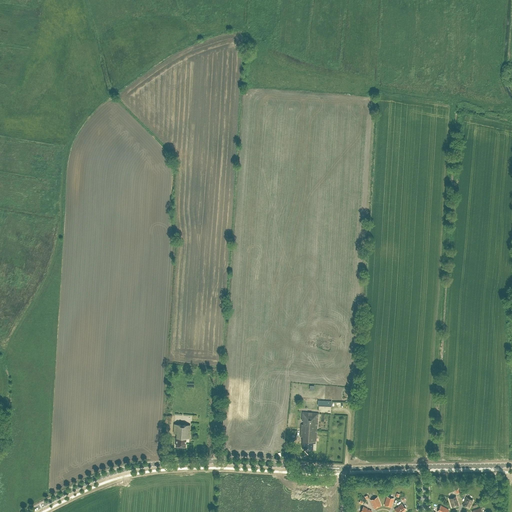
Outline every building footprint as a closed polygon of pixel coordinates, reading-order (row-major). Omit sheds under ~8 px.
[(316,437),(317,413),(302,412),(302,421),(303,421),(303,424),(301,424),(300,436),(302,436),(301,448),(312,449),(312,443),(315,443),(315,441),(316,437)] [(189,438),(190,425),(174,424),(173,433),(176,433),(175,446),(185,446),(186,438),(189,438)] [(381,505),(377,497),(370,500),(372,504),(373,503),(373,505),(374,508),(381,505)] [(393,502),(394,499),(387,497),(384,505),(391,507),(392,504),(391,504),(392,502),(393,502)] [(457,502),(456,501),(457,500),(456,497),(449,499),(451,507),(458,505),(458,502),(457,502)] [(469,508),(473,500),(466,497),(464,501),(465,501),(464,503),(464,502),(462,505),(469,508)]
